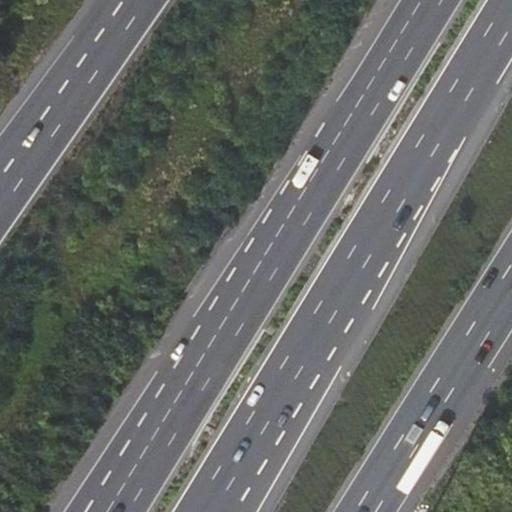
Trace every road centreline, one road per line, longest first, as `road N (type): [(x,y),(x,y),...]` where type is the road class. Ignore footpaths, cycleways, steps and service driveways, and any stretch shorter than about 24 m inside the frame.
road 1 (motorway): [(428,0),(103,511)]
road 2 (motorway): [(209,511),(511,11)]
road 3 (motorway): [(366,511),(511,282)]
road 4 (motorway): [(134,0),(0,189)]
